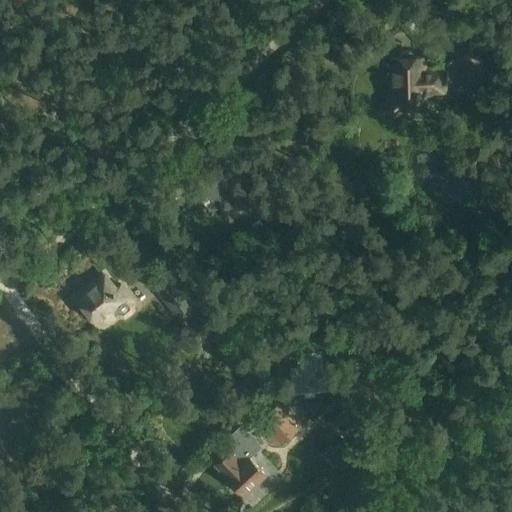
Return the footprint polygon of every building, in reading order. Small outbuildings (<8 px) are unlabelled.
[(477,81),(478,80),(476,78),(492,63),(494,66),(495,65),(471,38),(453,54),(477,81)] [(443,67),(442,67),(423,67),(422,57),(413,57),(412,54),(410,51),(406,50),(403,51),(400,54),(399,58),(390,58),(392,99),(389,101),(387,105),(387,108),(389,111),(392,113),(396,113),(399,111),(402,108),(424,108),(423,93),(444,92),(443,67)] [(199,185),(229,220),(251,201),(237,184),(238,183),(222,165),(199,185)] [(261,211),(270,221),(274,217),(279,223),(290,214),(276,197),(261,211)] [(193,312),(181,296),(161,271),(148,280),(180,322),(193,312)] [(120,284),(114,288),(104,275),(75,297),(94,322),(97,325),(101,326),(114,316),(123,318),(132,310),(133,302),(120,284)] [(286,368),(290,393),(322,388),(316,349),(295,352),(297,366),(286,368)] [(234,401),(226,409),(235,419),(243,412),(263,395),(253,384),(234,401)] [(276,406),(261,420),(281,442),(296,428),(276,406)] [(227,453),(215,465),(241,492),(243,494),(254,483),(264,474),(247,456),(259,445),(240,425),(219,445),(227,453)] [(358,439),(350,445),(357,453),(364,447),(358,439)]
